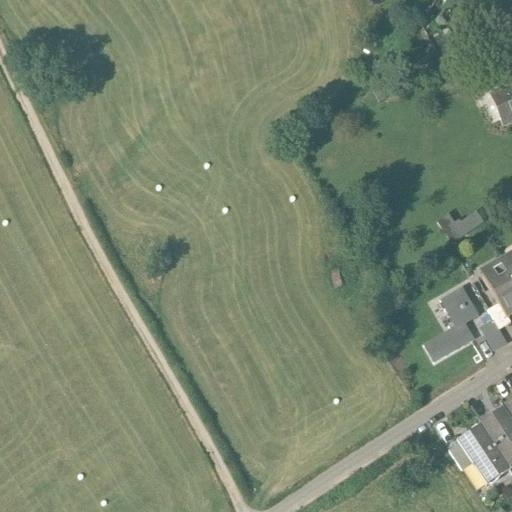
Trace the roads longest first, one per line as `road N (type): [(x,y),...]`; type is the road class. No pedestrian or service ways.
road 1 (track): [(239,511),(0,69)]
road 2 (residential): [(511,361),(277,511)]
